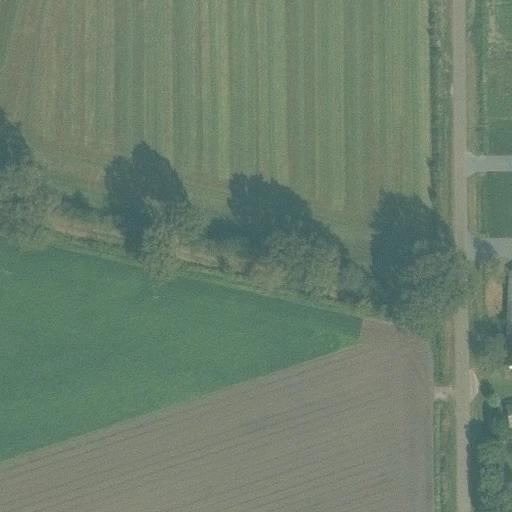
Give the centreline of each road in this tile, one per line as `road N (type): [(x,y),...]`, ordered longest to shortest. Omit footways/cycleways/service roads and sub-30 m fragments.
road 1 (unclassified): [(462,511),(455,0)]
road 2 (track): [(459,313),(0,211)]
